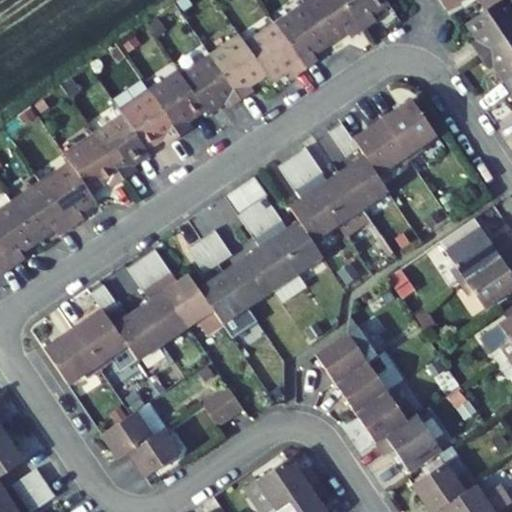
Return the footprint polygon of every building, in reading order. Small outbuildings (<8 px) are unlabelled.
[(191,5),(187,0),(182,0),(179,2),(184,10),(191,5)] [(250,0),(233,0),(246,26),(259,20),(250,0)] [(343,0),(313,0),(305,6),(330,42),(346,31),(351,38),(364,29),(343,0)] [(388,2),(386,0),(343,0),(364,29),(377,21),(372,13),(388,2)] [(482,0),(488,8),(499,0),(442,0),(449,11),(464,0),(482,0)] [(472,44),(480,56),(511,34),(511,0),(499,0),(488,8),(468,22),(479,39),(472,44)] [(330,42),(305,6),(276,25),(306,69),(318,61),(313,53),(330,42)] [(152,22),(147,25),(159,42),(163,39),(152,22)] [(276,25),(247,45),(265,72),(271,81),(288,70),(293,78),(306,69),(276,25)] [(511,34),(480,56),(489,69),(496,64),(511,86),(511,34)] [(121,45),(127,53),(141,44),(135,35),(121,45)] [(247,45),(241,37),(212,56),(241,100),(254,91),(248,84),(265,72),(247,45)] [(123,58),(116,48),(108,54),(115,64),(123,58)] [(212,56),(182,76),(204,108),(207,112),(223,101),(228,108),(241,100),(212,56)] [(182,76),(180,72),(150,92),(180,135),(192,127),(187,119),(204,108),(182,76)] [(81,88),(77,81),(68,86),(72,93),(81,88)] [(150,92),(121,112),(124,116),(145,147),(162,136),(167,144),(180,135),(150,92)] [(383,119),(410,159),(424,150),(420,145),(436,134),(412,99),(383,119)] [(43,100),(35,105),(41,114),(49,109),(43,100)] [(145,147),(124,116),(95,135),(124,179),(136,170),(132,163),(148,152),(145,147)] [(410,159),(383,119),(354,139),(359,147),(365,156),(377,174),(393,164),(397,168),(410,159)] [(346,157),(359,147),(342,123),(329,132),(346,157)] [(35,138),(27,127),(16,134),(23,145),(35,138)] [(95,135),(65,155),(71,163),(90,191),(106,180),(111,187),(124,179),(95,135)] [(306,147),(292,157),(315,190),(338,224),(346,237),(366,223),(371,219),(363,207),(340,173),(328,181),(322,173),(323,172),(306,147)] [(365,156),(340,173),(363,207),(388,190),(377,174),(365,156)] [(301,199),(290,207),(299,221),(313,241),(338,224),(315,190),(292,157),(278,166),(295,191),(296,190),(301,199)] [(90,191),(71,163),(42,183),(71,227),(84,218),(79,211),(95,200),(90,191)] [(313,241),(299,221),(288,229),(266,196),(268,195),(254,175),(239,186),(297,272),(323,256),(313,241)] [(42,183),(13,203),(37,239),(53,228),(58,235),(71,227),(42,183)] [(480,195),(473,184),(463,191),(470,201),(480,195)] [(306,285),(297,272),(239,186),(225,195),(260,248),(249,255),(273,290),(281,302),(306,285)] [(449,193),(442,198),(449,210),(457,205),(449,193)] [(37,239),(13,203),(0,211),(0,247),(13,266),(25,258),(20,250),(37,239)] [(425,211),(432,221),(441,216),(433,206),(425,211)] [(474,218),(469,222),(474,230),(480,226),(474,218)] [(375,235),(380,232),(371,219),(366,223),(375,235)] [(459,283),(511,246),(511,243),(505,233),(491,242),(480,226),(474,230),(469,222),(439,242),(455,266),(450,270),(459,283)] [(216,230),(202,239),(218,264),(232,254),(216,230)] [(412,242),(405,231),(395,238),(402,248),(412,242)] [(394,253),(380,232),(375,235),(389,256),(394,253)] [(218,264),(202,239),(188,248),(204,273),(218,264)] [(511,265),(511,246),(459,283),(468,295),(473,292),(484,308),(511,288),(511,274),(508,268),(511,265)] [(0,247),(0,274),(0,275),(13,266),(0,247)] [(156,249),(142,259),(159,283),(164,292),(188,326),(196,321),(206,335),(223,323),(199,289),(190,275),(178,283),(172,275),(172,274),(156,249)] [(273,290),(249,255),(224,272),(247,307),(273,290)] [(145,293),(159,283),(142,259),(128,268),(145,293)] [(338,272),(346,284),(359,275),(351,263),(338,272)] [(411,285),(400,268),(386,277),(398,294),(411,285)] [(247,307),(224,272),(199,289),(223,323),(232,337),(257,320),(247,307)] [(159,283),(145,293),(151,301),(164,292),(159,283)] [(104,284),(91,292),(103,309),(138,360),(159,346),(163,343),(139,309),(127,318),(104,284)] [(396,297),(388,286),(367,300),(375,312),(396,297)] [(414,313),(424,306),(414,290),(404,297),(414,313)] [(188,326),(164,292),(151,301),(139,309),(163,343),(188,326)] [(436,324),(425,308),(414,315),(426,331),(436,324)] [(73,329),(100,369),(114,360),(121,371),(138,360),(103,309),(73,329)] [(511,314),(498,323),(499,324),(481,336),(491,352),(500,346),(509,359),(511,356),(511,314)] [(303,322),(310,332),(322,325),(316,315),(303,322)] [(315,354),(335,384),(377,355),(350,315),(347,332),(315,354)] [(73,329),(44,349),(68,384),(84,373),(87,378),(100,369),(73,329)] [(412,347),(421,359),(430,353),(421,340),(412,347)] [(165,355),(169,353),(163,343),(159,346),(165,355)] [(491,352),(500,364),(509,359),(500,346),(491,352)] [(273,355),(260,360),(266,376),(279,371),(273,355)] [(355,413),(387,391),(376,375),(386,369),(377,355),(335,384),(355,413)] [(208,381),(216,375),(211,367),(203,372),(208,381)] [(231,418),(244,409),(227,385),(218,391),(215,394),(231,418)] [(215,394),(218,391),(215,386),(198,397),(201,403),(215,394)] [(122,394),(127,402),(136,396),(130,388),(122,394)] [(387,391),(355,413),(375,442),(407,421),(387,391)] [(217,426),(231,418),(215,394),(201,403),(217,426)] [(129,451),(163,429),(165,427),(148,402),(127,416),(117,423),(101,434),(118,459),(129,451)] [(117,423),(127,416),(122,410),(112,416),(117,423)] [(407,421),(375,442),(384,456),(394,449),(410,473),(439,454),(443,451),(417,413),(407,421)] [(179,454),(163,429),(129,451),(146,477),(179,454)] [(490,437),(497,448),(506,442),(498,431),(490,437)] [(0,477),(23,461),(3,432),(0,433),(0,477)] [(445,462),(412,484),(431,511),(433,511),(474,485),(465,472),(468,470),(451,446),(443,451),(439,454),(445,462)] [(300,474),(289,458),(245,488),(261,511),(272,511),(319,481),(310,467),(300,474)] [(46,483),(36,469),(12,485),(21,499),(46,483)] [(328,493),(319,481),(272,511),(326,511),(318,500),(328,493)] [(31,511),(55,496),(46,483),(21,499),(29,511),(31,511)] [(481,496),(474,485),(433,511),(497,511),(511,502),(499,484),(481,496)] [(0,511),(1,511),(13,505),(0,486),(0,511)]
